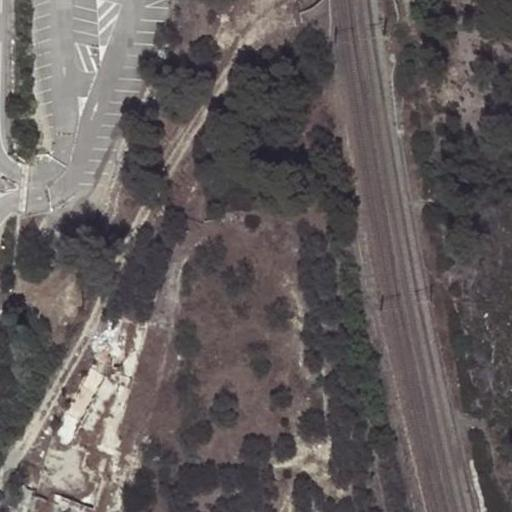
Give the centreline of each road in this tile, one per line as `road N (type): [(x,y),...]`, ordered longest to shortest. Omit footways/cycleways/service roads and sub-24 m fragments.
road 1 (track): [(0,477),(148,197),(239,58),(262,0)]
road 2 (track): [(217,92),(222,108),(175,273),(175,343),(121,511)]
road 3 (track): [(189,233),(253,256),(273,274),(294,324),(296,416)]
